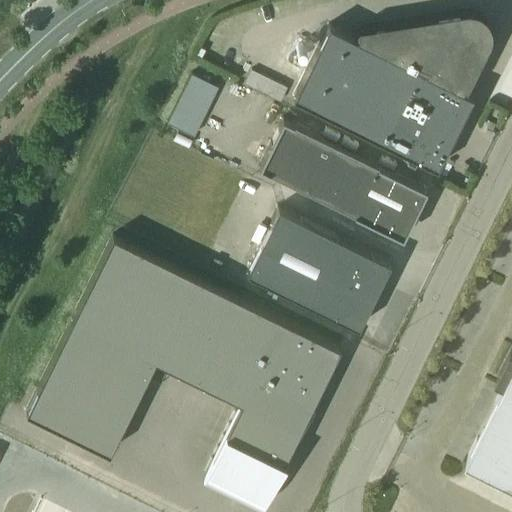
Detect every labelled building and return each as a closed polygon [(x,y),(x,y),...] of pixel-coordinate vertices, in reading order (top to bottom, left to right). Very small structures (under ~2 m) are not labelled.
[(473,9),(470,8),(465,8),(358,26),(355,30),(328,23),(293,95),(436,166),(472,94),(461,89),(463,86),(466,88),(487,45),(491,36),(491,33),(491,29),(490,25),(489,21),(487,18),(484,15),(481,12),(477,10),(473,9)] [(280,98),(287,84),(251,67),(245,81),(280,98)] [(217,84),(191,71),(167,121),(193,134),(217,84)] [(426,186),(283,116),(278,126),(272,141),(271,140),(259,165),(402,235),(426,186)] [(390,260),(278,205),(246,270),(298,295),(358,325),(390,260)] [(339,345),(113,233),(26,410),(109,450),(155,357),(241,399),(206,470),(264,499),(339,345)] [(478,436),(468,455),(471,456),(511,477),(511,346),(497,376),(506,380),(495,402),(478,436)]
